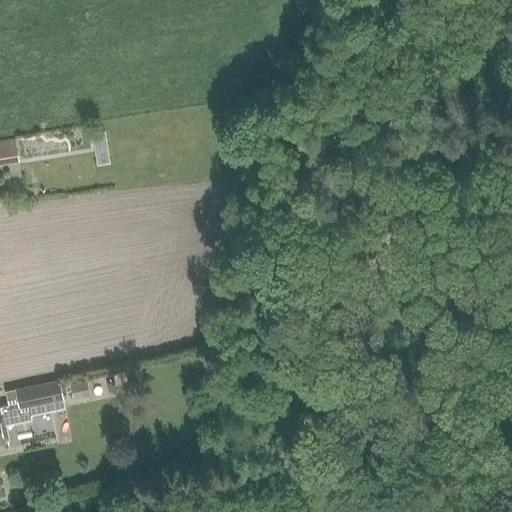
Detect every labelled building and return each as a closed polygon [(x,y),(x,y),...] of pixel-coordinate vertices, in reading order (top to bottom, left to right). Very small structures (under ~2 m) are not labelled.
[(0,141),(0,163),(18,160),(15,139),(0,141)] [(113,378),(106,379),(108,391),(115,390),(113,378)] [(59,379),(15,388),(19,407),(63,398),(59,379)] [(86,380),(71,383),(74,398),(89,395),(86,380)] [(0,445),(1,446),(9,444),(2,407),(0,407),(0,445)]
